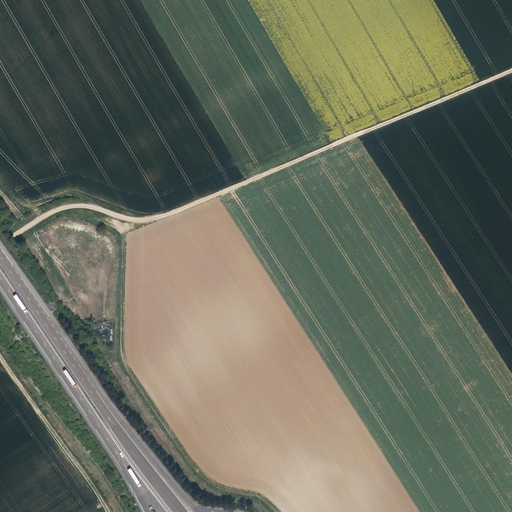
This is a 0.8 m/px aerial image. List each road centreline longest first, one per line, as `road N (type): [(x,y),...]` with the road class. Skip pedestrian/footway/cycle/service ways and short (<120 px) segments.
road 1 (track): [(0,245),(71,204),(135,219),(177,211),(511,70)]
road 2 (track): [(287,511),(279,501),(203,477),(126,364),(128,217)]
road 3 (motorway): [(198,510),(22,287)]
road 4 (motorway): [(0,278),(155,511)]
road 5 (motorway): [(180,511),(22,287)]
road 6 (track): [(107,511),(0,358)]
